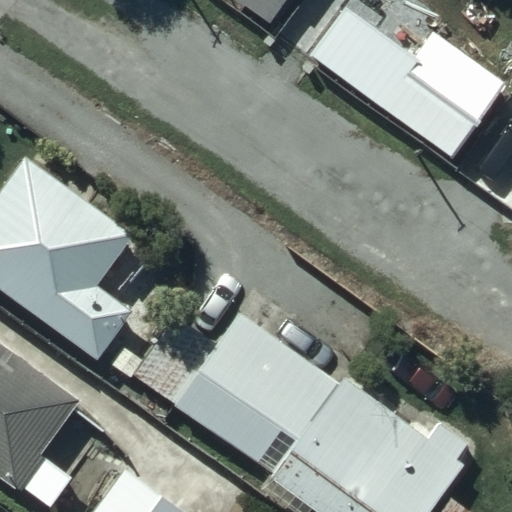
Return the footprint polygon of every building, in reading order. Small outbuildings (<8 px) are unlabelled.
[(242,0),(267,18),(280,0),(242,0)] [(355,0),(341,0),(308,45),(446,151),(504,74),(432,21),(414,44),(355,0)] [(0,178),(0,279),(95,349),(130,302),(95,275),(134,222),(27,142),(0,178)] [(341,366),(336,373),(235,303),(213,334),(172,305),(139,353),(121,340),(107,359),(129,375),(135,367),(267,462),(257,475),(306,509),(312,500),(329,511),(420,511),(464,455),(458,451),(469,435),(438,414),(429,427),(341,366)] [(0,328),(0,466),(23,483),(49,447),(39,441),(79,385),(0,328)] [(192,511),(123,460),(83,511),(192,511)] [(482,511),(450,487),(430,511),(482,511)]
